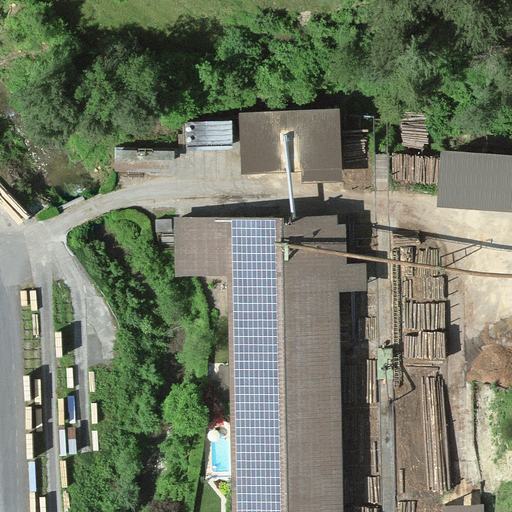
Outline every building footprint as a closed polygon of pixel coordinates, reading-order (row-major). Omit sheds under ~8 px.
[(339,96),(239,100),(241,165),(303,162),(303,172),(342,171),(339,96)] [(183,112),(184,138),(231,137),(231,111),(183,112)] [(511,140),(443,135),(439,193),(511,197),(511,140)] [(296,209),(185,214),(188,270),(230,267),(242,511),(356,511),(341,206),(296,209)] [(485,511),(485,496),(441,497),(441,511),(485,511)]
